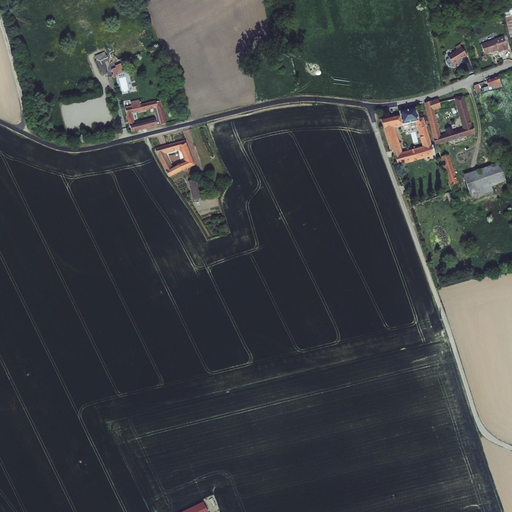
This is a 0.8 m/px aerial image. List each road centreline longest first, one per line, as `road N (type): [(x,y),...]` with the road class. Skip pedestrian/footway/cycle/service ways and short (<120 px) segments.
road 1 (unclassified): [(0,121),(48,144),(84,149),(272,102),(369,104)]
road 2 (unclassified): [(369,104),(476,417),(490,437),(511,448)]
road 3 (unclassified): [(369,104),(420,99),(511,66)]
